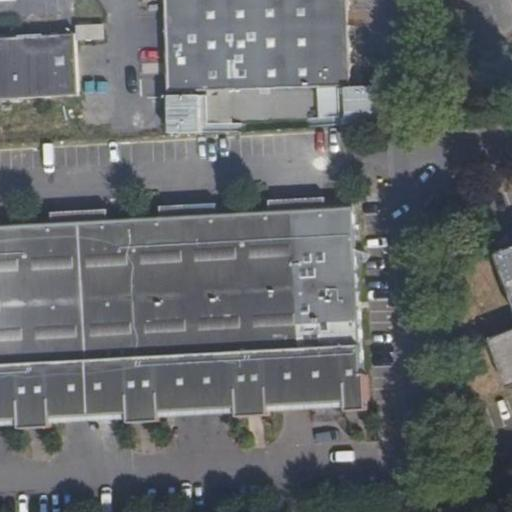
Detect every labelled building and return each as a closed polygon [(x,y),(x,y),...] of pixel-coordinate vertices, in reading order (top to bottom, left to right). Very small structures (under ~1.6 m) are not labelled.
[(356,104),(350,0),(170,0),(176,113),(356,104)] [(76,31),(77,41),(104,39),(103,24),(76,26),(76,31)] [(0,94),(50,92),(80,90),(80,88),(77,41),(76,31),(50,33),(27,34),(0,36),(0,35),(0,94)] [(271,208),(326,206),(325,194),(271,197),(271,208)] [(160,214),(218,211),(216,200),(160,204),(160,214)] [(0,411),(4,411),(4,419),(19,418),(49,417),(61,416),(61,407),(111,406),(111,413),(124,413),(124,412),(156,411),(168,410),(168,403),(221,400),(222,407),(234,406),(266,405),(281,404),(280,396),(332,394),(332,401),(344,400),(366,400),(366,372),(362,372),(353,204),(326,206),(271,208),(218,211),(160,214),(108,216),(53,218),(3,220),(0,220),(0,411)] [(53,206),(53,218),(108,216),(108,205),(53,206)] [(511,252),(498,259),(511,297),(511,333),(490,342),(507,390),(511,388),(511,252)] [(281,404),(332,401),(332,394),(280,396),(281,404)] [(168,410),(222,407),(221,400),(168,403),(168,410)] [(366,409),(366,400),(344,400),(345,411),(366,409)] [(267,415),(266,405),(234,406),(235,417),(267,415)] [(61,416),(111,413),(111,406),(61,407),(61,416)] [(157,421),(156,411),(124,412),(124,413),(124,423),(157,421)] [(49,427),(49,417),(19,418),(19,429),(49,427)]
